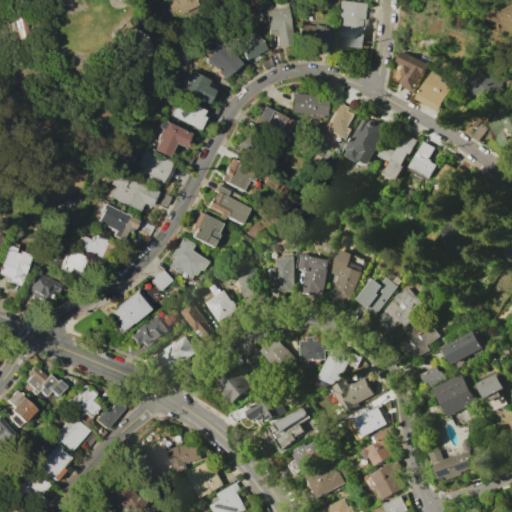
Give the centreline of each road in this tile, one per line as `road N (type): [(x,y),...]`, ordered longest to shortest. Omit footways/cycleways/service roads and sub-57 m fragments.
road 1 (residential): [(0,380),(46,324),(121,279),(157,245),(228,116),(276,74),(332,74),(373,92),(471,148),(511,182)]
road 2 (residential): [(53,511),(144,409),(182,389),(238,334),(281,314),(339,324),(378,362),(429,511)]
road 3 (tertiary): [(0,324),(181,406),(245,459),(281,511)]
